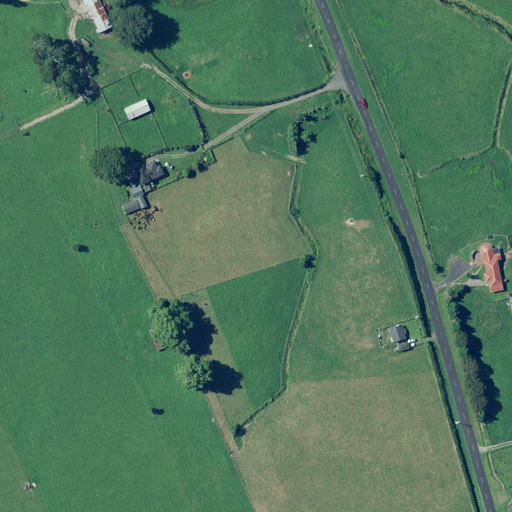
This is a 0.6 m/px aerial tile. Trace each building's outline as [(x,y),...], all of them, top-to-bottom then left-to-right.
[(104,12),(98,0),(83,0),(82,1),(91,19),(92,19),(98,33),(111,27),(104,12)] [(149,111),(144,100),(123,109),(128,120),(149,111)] [(149,181),(163,174),(159,165),(156,167),(153,161),(142,166),(133,171),(140,186),(150,182),(149,181)] [(142,194),(139,185),(130,189),(134,198),(142,194)] [(142,196),(136,199),(140,209),(147,206),(142,196)] [(139,209),(135,200),(121,206),(125,214),(139,209)] [(479,252),(481,264),(483,263),(485,273),(482,274),(483,282),(487,281),(489,293),(502,291),(496,261),(500,260),(499,253),(493,254),(492,250),(492,248),(491,247),(490,247),(489,246),(488,245),(487,245),(486,245),(485,245),(484,245),(483,245),(482,246),(481,247),(480,248),(480,249),(479,250),(479,251),(479,252)] [(401,325),(387,330),(388,334),(387,334),(388,339),(389,338),(391,343),(406,338),(401,325)] [(409,349),(408,342),(397,345),(398,352),(409,349)]
